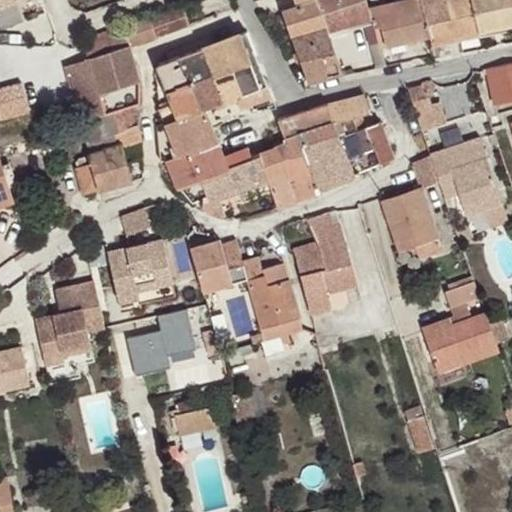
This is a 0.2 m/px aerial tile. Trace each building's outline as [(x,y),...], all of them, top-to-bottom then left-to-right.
[(0,0),(0,9),(33,0),(0,0)] [(291,38),(327,27),(324,18),(317,0),(296,0),(298,6),(282,11),(291,38)] [(366,0),(317,0),(324,18),(327,27),(328,31),(371,18),(369,8),(366,0)] [(371,18),(379,47),(430,36),(426,24),(418,0),(405,0),(369,8),(371,18)] [(418,0),(426,24),(450,18),(445,0),(418,0)] [(511,0),(445,0),(450,18),(426,24),(430,36),(432,45),(480,34),(479,30),(511,22),(511,0)] [(150,18),(157,37),(190,25),(183,6),(150,18)] [(149,16),(82,41),(89,58),(131,46),(156,37),(149,16)] [(511,29),(511,22),(479,30),(480,34),(480,37),(511,29)] [(327,27),(291,38),(295,48),(309,83),(344,75),(328,31),(327,27)] [(252,111),(276,107),(247,31),(225,40),(245,95),(236,98),(240,107),(249,104),(252,111)] [(245,95),(225,40),(202,48),(224,102),(236,98),(245,95)] [(74,101),(140,80),(138,71),(131,46),(89,58),(65,66),(74,101)] [(385,67),(379,47),(370,50),(375,68),(385,67)] [(202,48),(177,57),(200,111),(205,109),(211,107),(224,102),(202,48)] [(200,111),(177,57),(165,61),(158,64),(157,65),(156,67),(156,68),(161,81),(157,83),(160,106),(166,122),(200,111)] [(511,63),(488,68),(495,103),(511,99),(511,63)] [(0,119),(31,110),(22,79),(0,85),(0,119)] [(140,80),(74,101),(79,120),(134,105),(141,104),(140,80)] [(424,93),(426,93),(434,90),(432,80),(426,81),(422,83),(421,85),(424,93)] [(421,85),(409,89),(415,109),(430,104),(426,93),(424,93),(421,85)] [(332,119),(333,122),(352,117),(361,115),(370,112),(364,93),(328,103),(332,119)] [(430,104),(415,109),(422,130),(446,123),(440,101),(430,104)] [(328,103),(277,119),(285,137),(295,134),(304,130),(332,119),(328,103)] [(134,105),(79,120),(89,156),(92,165),(78,168),(84,193),(99,189),(99,191),(133,181),(123,145),(143,140),(134,105)] [(216,120),(211,107),(205,109),(200,111),(166,122),(157,125),(161,162),(167,160),(179,155),(219,141),(211,122),(216,120)] [(357,131),(366,127),(361,115),(352,117),(357,131)] [(357,131),(352,117),(333,122),(332,119),(304,130),(295,134),(302,147),(337,132),(339,134),(340,138),(357,131)] [(381,121),(366,127),(381,164),(395,158),(381,121)] [(302,147),(320,191),(357,178),(355,174),(381,164),(366,127),(357,131),(340,138),(339,134),(337,132),(302,147)] [(285,144),(275,148),(296,200),(320,191),(302,147),(295,134),(285,137),(287,140),(285,144)] [(430,155),(439,181),(445,198),(460,193),(464,203),(498,191),(479,138),(430,155)] [(201,179),(252,157),(249,147),(225,156),(219,141),(179,155),(167,160),(178,188),(201,179)] [(275,148),(260,154),(273,192),(278,208),(296,200),(275,148)] [(208,198),(209,201),(214,216),(224,211),(219,199),(257,185),(261,196),(273,192),(260,154),(252,157),(201,179),(208,198)] [(417,177),(422,189),(439,181),(430,155),(413,162),(417,177)] [(76,162),(78,168),(92,165),(89,156),(79,158),(76,162)] [(0,204),(13,200),(0,160),(0,204)] [(421,188),(383,201),(400,250),(415,244),(419,257),(442,249),(421,188)] [(498,191),(464,203),(468,215),(502,203),(498,191)] [(125,231),(150,228),(147,208),(122,211),(125,231)] [(330,212),(308,219),(317,240),(293,248),(294,250),(311,312),(330,308),(327,292),(373,281),(356,225),(343,230),(341,224),(335,225),(330,212)] [(456,228),(460,241),(472,237),(467,224),(456,228)] [(156,277),(171,274),(162,237),(108,249),(119,300),(139,296),(137,288),(158,283),(156,277)] [(399,264),(419,257),(415,244),(400,250),(394,252),(399,264)] [(259,257),(243,261),(247,275),(265,340),(303,329),(284,263),(263,269),(259,257)] [(243,261),(199,274),(202,288),(247,275),(243,261)] [(121,306),(175,293),(171,274),(156,277),(158,283),(137,288),(139,296),(119,300),(121,306)] [(457,287),(474,281),(473,276),(456,282),(457,287)] [(104,324),(94,280),(56,288),(60,306),(50,308),(51,313),(36,316),(45,361),(62,356),(62,354),(61,349),(90,342),(87,328),(104,324)] [(445,291),(451,307),(466,302),(480,297),(474,281),(457,287),(445,291)] [(327,292),(330,308),(350,303),(346,287),(327,292)] [(454,316),(449,317),(452,325),(472,318),(466,302),(451,307),(454,316)] [(187,307),(159,313),(166,353),(195,347),(187,307)] [(439,371),(499,351),(496,343),(489,324),(485,313),(472,318),(452,325),(449,317),(423,327),(439,371)] [(489,324),(496,343),(509,338),(503,320),(489,324)] [(126,336),(134,373),(167,366),(159,329),(126,336)] [(91,347),(90,342),(61,349),(62,354),(91,347)] [(20,348),(0,352),(0,391),(28,385),(20,348)] [(419,451),(434,446),(433,443),(424,415),(421,406),(406,411),(419,451)] [(176,415),(180,435),(216,427),(212,407),(176,415)] [(424,415),(433,443),(454,437),(445,409),(424,415)] [(434,446),(419,451),(411,453),(420,478),(442,470),(436,453),(434,446)] [(0,504),(1,511),(12,511),(14,511),(7,478),(0,479),(0,504)]
